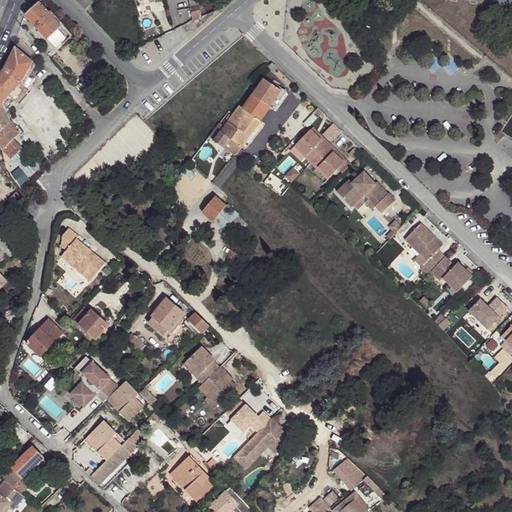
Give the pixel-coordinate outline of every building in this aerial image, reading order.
[(76,0),(85,9),(86,9),(97,19),(104,12),(100,8),(101,6),(94,0),(76,0)] [(196,0),(188,0),(193,21),(201,18),(200,18),(196,0)] [(25,15),(55,48),(66,38),(58,29),(61,27),(39,2),(37,4),(25,15)] [(4,69),(21,83),(32,63),(33,62),(15,47),(4,69)] [(32,63),(21,83),(23,85),(35,65),(32,63)] [(268,67),(274,72),(277,68),(272,63),(268,67)] [(0,146),(2,150),(3,150),(12,159),(23,148),(14,140),(19,135),(21,133),(18,131),(17,132),(10,122),(1,103),(8,96),(11,98),(10,100),(15,104),(29,90),(23,85),(21,83),(4,69),(0,74),(0,146)] [(253,95),(270,107),(281,91),(264,79),(253,95)] [(270,107),(274,110),(287,92),(283,89),(281,91),(270,107)] [(230,139),(242,147),(270,107),(253,95),(243,109),(240,106),(234,114),(243,121),(230,139)] [(210,137),(223,147),(230,138),(230,139),(243,121),(234,114),(225,127),(219,123),(210,137)] [(334,126),(326,133),(330,138),(339,131),(334,126)] [(313,127),(311,130),(321,141),(324,138),(313,127)] [(311,130),(296,145),(307,156),(305,157),(311,163),(330,144),(324,138),(321,141),(311,130)] [(237,153),(242,147),(230,139),(230,138),(223,147),(235,155),(237,153)] [(330,144),(311,163),(317,169),(319,168),(329,178),(338,169),(344,163),(334,152),(336,150),(330,144)] [(296,145),(294,147),(305,157),(307,156),(296,145)] [(23,148),(12,159),(30,178),(41,168),(23,148)] [(355,148),(350,154),(355,159),(360,154),(355,148)] [(336,150),(334,152),(344,163),(338,169),(342,173),(351,165),(336,150)] [(319,168),(317,169),(328,180),(329,178),(319,168)] [(291,171),(285,178),(290,182),(296,175),(291,171)] [(337,192),(351,207),(353,206),(360,199),(365,195),(369,199),(376,207),(382,213),(395,201),(389,194),(388,195),(378,184),(376,186),(364,173),(357,179),(353,183),(350,181),(337,192)] [(202,212),(213,222),(220,214),(227,206),(216,197),(202,212)] [(353,206),(357,210),(364,203),(360,199),(353,206)] [(369,199),(365,203),(372,211),(376,207),(369,199)] [(220,214),(231,223),(239,214),(228,204),(227,206),(220,214)] [(213,222),(224,231),(231,223),(220,214),(213,222)] [(389,227),(392,231),(395,234),(402,227),(395,221),(389,227)] [(419,254),(427,262),(438,250),(440,248),(432,240),(435,237),(421,223),(405,240),(419,254)] [(78,270),(90,281),(105,264),(92,253),(76,239),(78,237),(69,229),(63,235),(62,246),(67,251),(62,257),(78,270)] [(387,237),(390,240),(395,234),(392,231),(387,237)] [(76,239),(92,253),(95,249),(92,247),(92,246),(80,235),(78,237),(76,239)] [(432,240),(440,248),(443,245),(435,237),(432,240)] [(427,262),(424,265),(431,272),(445,257),(438,250),(427,262)] [(414,259),(422,267),(424,265),(427,262),(419,254),(414,259)] [(73,275),(78,270),(62,257),(58,262),(73,275)] [(443,278),(457,292),(472,277),(465,270),(458,263),(454,267),(445,257),(431,272),(440,281),(443,278)] [(431,272),(424,265),(422,267),(421,268),(428,275),(431,272)] [(468,267),(465,270),(472,277),(475,274),(468,267)] [(148,323),(164,336),(169,330),(170,331),(182,318),(184,319),(187,316),(184,314),(185,314),(167,298),(152,316),(153,317),(148,323)] [(469,312),(488,329),(508,308),(497,298),(493,302),(496,305),(492,310),(488,307),(481,300),(469,312)] [(493,302),(488,307),(492,310),(496,305),(493,302)] [(73,320),(96,340),(109,325),(92,310),(90,312),(85,307),(73,320)] [(187,322),(201,335),(210,326),(196,313),(187,322)] [(443,321),(438,317),(434,321),(439,325),(443,321)] [(40,357),(57,340),(63,333),(49,319),(26,344),(40,357)] [(439,325),(443,330),(448,326),(443,321),(439,325)] [(511,346),(511,325),(502,337),(506,341),(507,342),(511,346)] [(63,346),(57,340),(40,357),(47,363),(63,346)] [(507,342),(506,341),(501,346),(510,356),(511,354),(511,352),(511,354),(502,346),(503,346),(507,342)] [(511,354),(511,352),(511,346),(507,342),(503,346),(502,346),(511,354)] [(203,385),(220,369),(214,362),(215,361),(202,347),(188,362),(200,375),(197,378),(203,385)] [(113,394),(119,388),(87,356),(74,370),(82,378),(82,384),(71,395),(84,407),(96,395),(104,403),(107,400),(113,394)] [(200,375),(188,362),(184,365),(197,378),(200,375)] [(217,407),(237,387),(231,382),(225,375),(227,373),(221,367),(220,369),(203,385),(199,388),(208,398),(217,407)] [(225,375),(231,382),(233,380),(227,373),(225,375)] [(125,407),(120,412),(129,422),(144,407),(135,398),(139,394),(126,381),(119,388),(113,394),(125,407)] [(139,393),(145,399),(150,394),(145,388),(139,393)] [(107,400),(120,412),(125,407),(113,394),(107,400)] [(145,399),(151,405),(156,400),(150,394),(145,399)] [(45,397),(40,403),(49,410),(54,405),(45,397)] [(217,407),(208,398),(205,400),(214,409),(217,407)] [(245,405),(231,420),(243,432),(250,426),(257,433),(270,420),(262,412),(257,417),(245,405)] [(245,445),(233,457),(245,469),(253,462),(249,458),(264,443),(268,446),(275,454),(290,439),(270,420),(257,433),(245,445)] [(103,447),(98,452),(107,461),(122,446),(113,437),(117,434),(104,421),(91,434),(103,447)] [(136,446),(139,446),(139,431),(137,431),(129,438),(136,446)] [(85,440),(98,452),(103,447),(91,434),(85,440)] [(107,461),(93,475),(102,483),(138,447),(136,446),(129,438),(122,446),(107,461)] [(264,443),(249,458),(253,462),(268,446),(264,443)] [(33,447),(6,473),(17,483),(23,478),(24,477),(44,458),(33,447)] [(190,486),(185,490),(199,504),(218,486),(189,457),(174,470),(190,486)] [(364,480),(384,500),(388,496),(367,476),(366,477),(347,459),(345,461),(362,481),(364,480)] [(345,461),(334,470),(352,491),(363,481),(362,481),(345,461)] [(148,483),(157,475),(151,468),(141,476),(148,483)] [(13,487),(17,483),(6,473),(3,469),(0,471),(0,475),(6,481),(13,487)] [(174,470),(170,475),(185,490),(190,486),(174,470)] [(68,473),(60,481),(64,486),(73,477),(68,473)] [(102,483),(93,475),(91,477),(100,486),(102,483)] [(17,483),(13,487),(23,494),(32,486),(24,477),(23,478),(17,483)] [(13,487),(6,481),(0,487),(0,511),(1,511),(6,507),(11,510),(12,511),(13,511),(25,497),(13,487)] [(238,505),(234,509),(236,511),(253,511),(243,501),(230,488),(226,492),(238,505)] [(221,511),(230,511),(234,509),(238,505),(226,492),(213,503),(221,511)] [(356,492),(333,510),(334,511),(340,511),(359,496),(356,492)] [(340,511),(367,511),(369,509),(359,496),(340,511)] [(321,497),(309,507),(312,511),(327,511),(331,509),(321,497)] [(221,511),(213,503),(207,510),(209,511),(221,511)]
